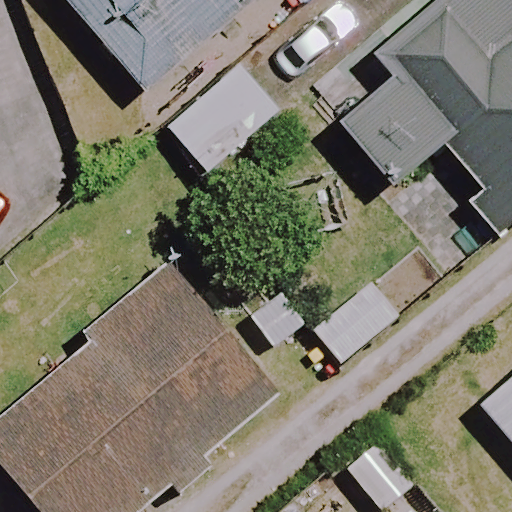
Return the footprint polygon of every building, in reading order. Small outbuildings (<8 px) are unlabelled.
[(252,0),(64,0),(144,93),(252,0)] [(511,228),(511,0),(439,0),(421,14),(410,0),(378,0),(275,82),(370,202),(422,161),(490,246),(511,228)] [(269,122),(226,75),(165,130),(208,177),(269,122)] [(149,511),(273,399),(166,282),(0,433),(0,469),(39,511),(149,511)] [(511,394),(477,424),(511,465),(511,394)]
